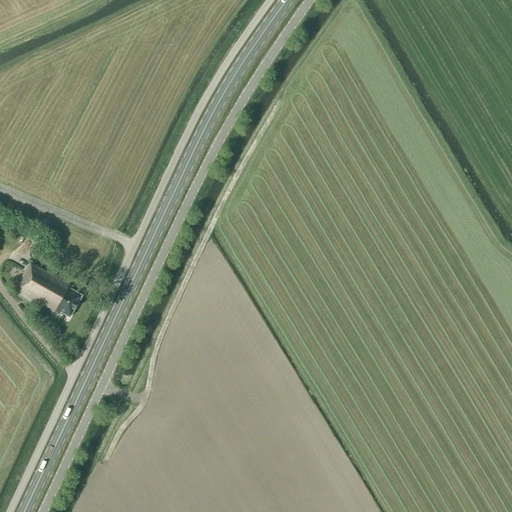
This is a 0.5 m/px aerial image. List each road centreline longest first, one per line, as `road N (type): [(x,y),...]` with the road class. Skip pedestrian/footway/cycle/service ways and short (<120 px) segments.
road 1 (unclassified): [(42,511),(218,142),(310,0)]
road 2 (primary): [(23,511),(205,126),(287,0)]
road 3 (unclassified): [(9,511),(193,120),(270,0)]
